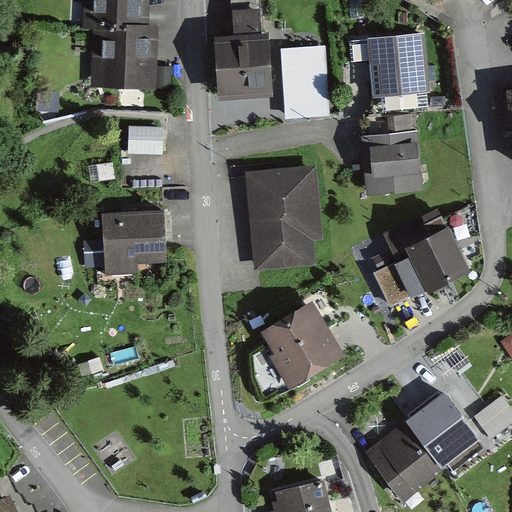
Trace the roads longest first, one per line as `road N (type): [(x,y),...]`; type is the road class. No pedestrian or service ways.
road 1 (residential): [(310,409),(466,312),(493,277),(469,34)]
road 2 (unclassified): [(233,444),(212,302),(193,0)]
road 3 (unclassified): [(84,508),(0,396)]
road 4 (residential): [(310,409),(357,465),(372,511)]
